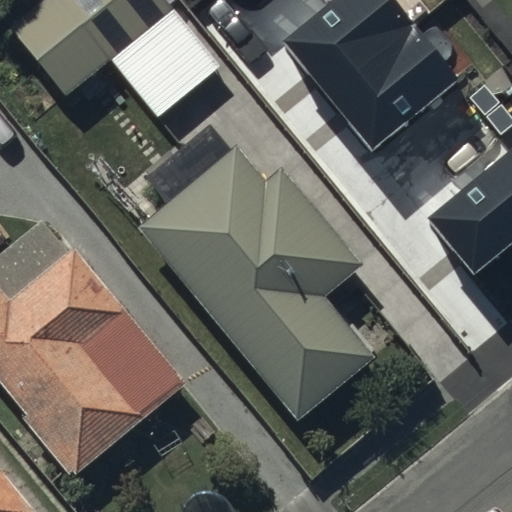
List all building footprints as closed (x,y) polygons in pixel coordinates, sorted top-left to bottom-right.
[(173,0),(43,0),(10,27),(63,93),(107,57),(153,114),(213,67),(165,7),(173,0)] [(435,172),(482,131),(369,0),(327,0),(328,1),(272,48),(296,76),(281,90),(324,140),(336,131),(388,192),(393,188),(429,230),(461,203),(435,172)] [(167,203),(137,226),(295,421),(371,359),(320,296),(358,266),(278,166),(264,177),(236,142),(229,147),(209,123),(144,175),(167,203)] [(181,381),(71,250),(66,254),(39,221),(0,253),(0,383),(23,411),(18,416),(67,476),(181,381)] [(0,511),(30,511),(0,475),(0,511)]
